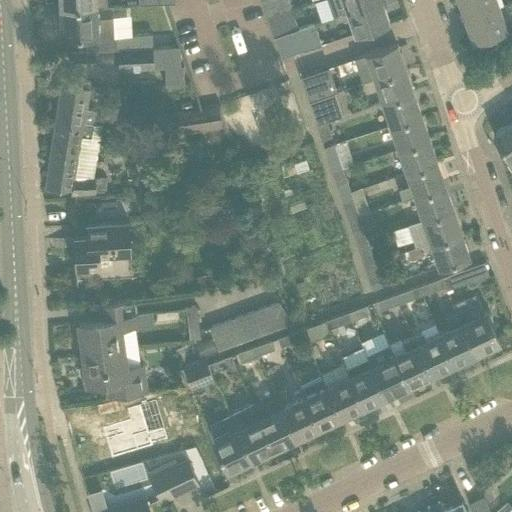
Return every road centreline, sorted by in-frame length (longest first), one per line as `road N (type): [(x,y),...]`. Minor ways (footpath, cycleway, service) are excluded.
road 1 (secondary): [(16,371),(0,127)]
road 2 (residential): [(307,511),(511,417)]
road 3 (residential): [(511,276),(459,112)]
road 4 (secondary): [(29,511),(16,371)]
